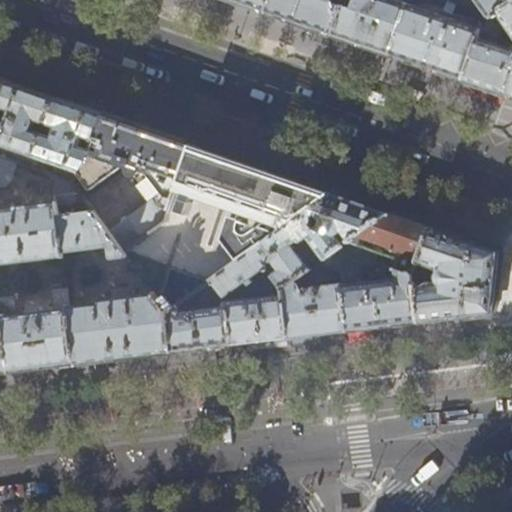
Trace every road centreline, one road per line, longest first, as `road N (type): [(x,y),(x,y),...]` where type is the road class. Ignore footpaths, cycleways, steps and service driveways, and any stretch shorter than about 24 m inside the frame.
road 1 (secondary): [(14,0),(492,162)]
road 2 (primary): [(0,482),(262,451)]
road 3 (primary): [(262,451),(479,429)]
